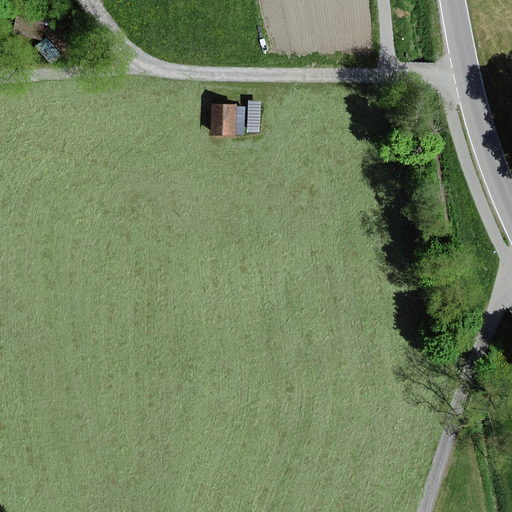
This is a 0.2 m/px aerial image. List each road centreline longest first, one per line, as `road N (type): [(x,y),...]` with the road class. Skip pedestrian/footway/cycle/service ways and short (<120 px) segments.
road 1 (residential): [(430,511),(511,287)]
road 2 (secondary): [(511,209),(484,134),(455,0)]
